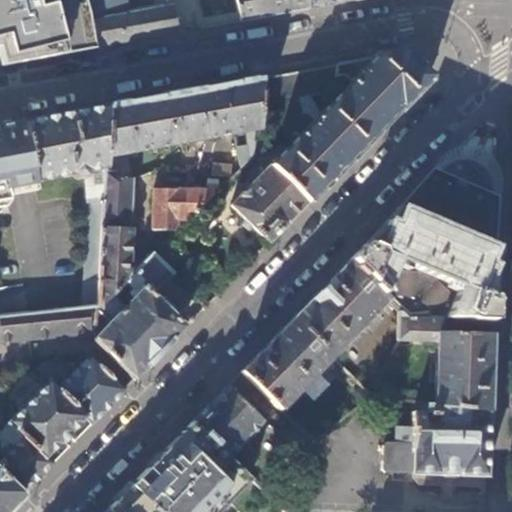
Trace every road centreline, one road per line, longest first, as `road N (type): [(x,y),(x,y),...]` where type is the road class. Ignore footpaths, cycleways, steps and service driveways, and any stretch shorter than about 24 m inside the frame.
road 1 (tertiary): [(471,83),(56,511)]
road 2 (residential): [(0,98),(427,20),(462,34),(471,83)]
